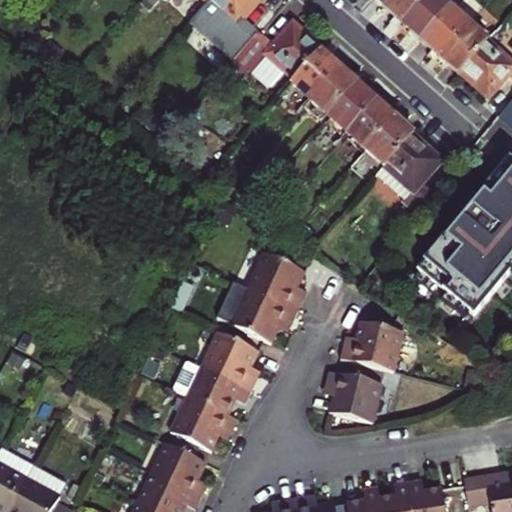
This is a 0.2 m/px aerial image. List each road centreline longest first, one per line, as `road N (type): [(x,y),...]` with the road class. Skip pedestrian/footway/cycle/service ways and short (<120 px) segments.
road 1 (residential): [(511,435),(247,479)]
road 2 (residential): [(318,0),(454,122)]
road 3 (residential): [(247,479),(320,321)]
